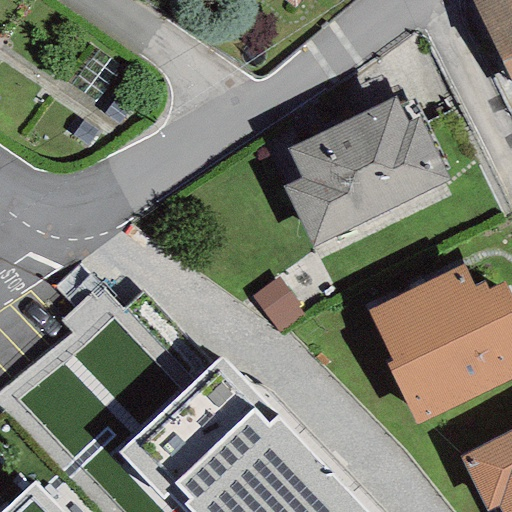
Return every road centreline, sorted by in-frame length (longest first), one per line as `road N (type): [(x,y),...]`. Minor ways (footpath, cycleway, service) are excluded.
road 1 (residential): [(68,201),(156,163),(393,0)]
road 2 (residential): [(421,0),(511,185)]
